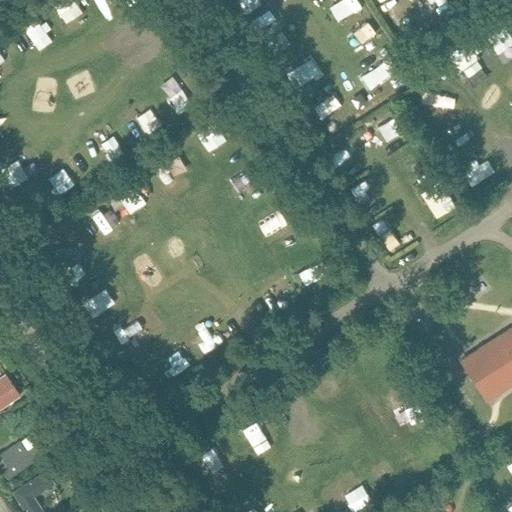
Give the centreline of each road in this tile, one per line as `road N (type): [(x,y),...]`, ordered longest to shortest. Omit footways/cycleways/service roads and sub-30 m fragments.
road 1 (unclassified): [(120,460),(510,211)]
road 2 (residential): [(120,460),(1,288)]
